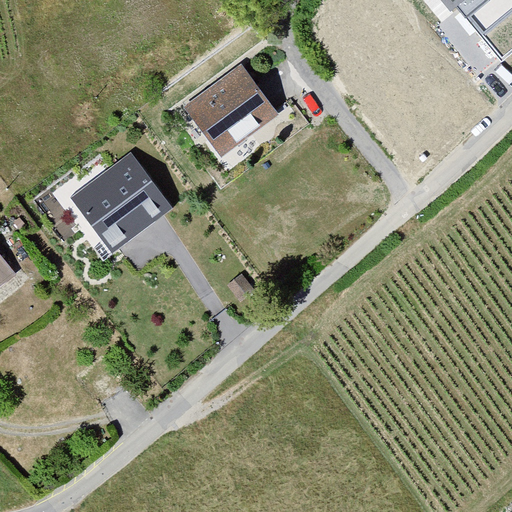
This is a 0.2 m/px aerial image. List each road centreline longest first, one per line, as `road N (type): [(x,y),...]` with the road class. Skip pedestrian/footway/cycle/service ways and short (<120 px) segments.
road 1 (residential): [(413,202),(50,511)]
road 2 (residential): [(413,202),(305,67),(299,43),(316,0)]
road 3 (residential): [(511,111),(413,202)]
